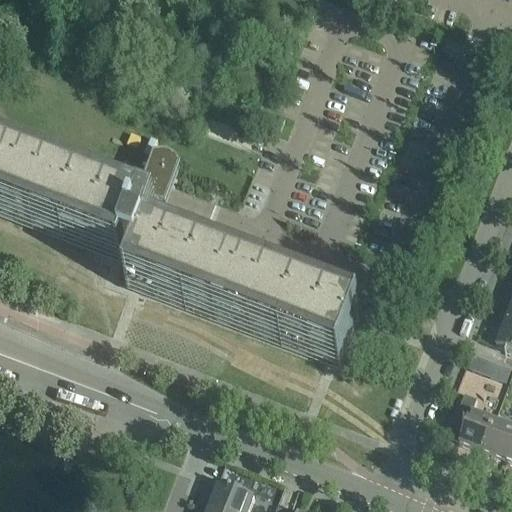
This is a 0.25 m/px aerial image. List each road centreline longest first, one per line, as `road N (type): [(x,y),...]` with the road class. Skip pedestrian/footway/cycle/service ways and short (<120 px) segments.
road 1 (tertiary): [(385,500),(0,353)]
road 2 (residential): [(385,500),(511,163)]
